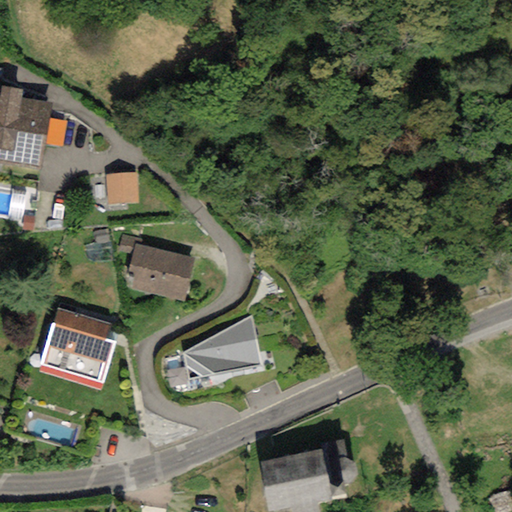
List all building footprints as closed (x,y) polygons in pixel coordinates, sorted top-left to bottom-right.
[(0,89),(0,163),(40,170),(51,104),(21,99),(23,90),(0,86),(0,89)] [(136,173),(105,175),(107,204),(138,203),(136,173)] [(194,259),(135,243),(127,271),(135,273),(130,289),(182,303),(194,259)] [(110,324),(57,307),(37,371),(100,390),(114,343),(105,340),(110,324)] [(261,367),(251,318),(183,353),(188,380),(261,367)] [(321,450),(258,462),(267,511),(290,507),(291,511),(317,511),(317,505),(331,502),(330,499),(344,496),(342,486),(345,486),(347,485),(350,483),(352,481),(355,477),(355,473),(355,470),(353,465),(351,462),(348,459),(343,457),(347,457),(344,441),(320,445),(321,450)]
